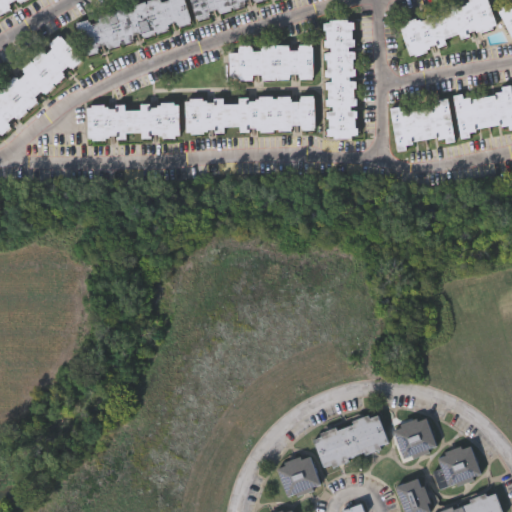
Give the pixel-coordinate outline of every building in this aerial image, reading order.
[(22,0),(0,12),(0,0),(22,0)] [(185,0),(192,25),(84,53),(75,19),(148,0),(185,0)] [(268,0),(195,18),(190,0),(268,0)] [(488,0),(496,28),(409,54),(399,20),(466,0),(488,0)] [(511,0),(511,36),(511,37),(497,6),(509,0),(511,0)] [(354,19),(356,136),(326,136),(323,19),(354,19)] [(67,74),(0,136),(0,86),(58,33),(82,59),(66,73),(67,74)] [(229,44),(313,44),(313,79),(229,80),(229,44)] [(453,96),(511,87),(511,93),(511,125),(459,134),(453,96)] [(313,95),(314,129),(185,132),(184,97),(313,95)] [(453,137),(396,145),(391,109),(448,101),(453,137)] [(177,102),(178,136),(87,138),(86,104),(177,102)] [(321,466),(311,433),(377,414),(387,446),(321,466)] [(394,424),(427,417),(433,449),(400,455),(394,424)] [(480,475),(438,488),(433,471),(440,469),(435,455),(470,443),(480,475)] [(285,496),(275,465),(308,454),(318,485),(285,496)] [(423,511),(404,511),(394,486),(418,477),(431,509),(423,511)] [(500,511),(435,511),(494,492),(500,511)]
